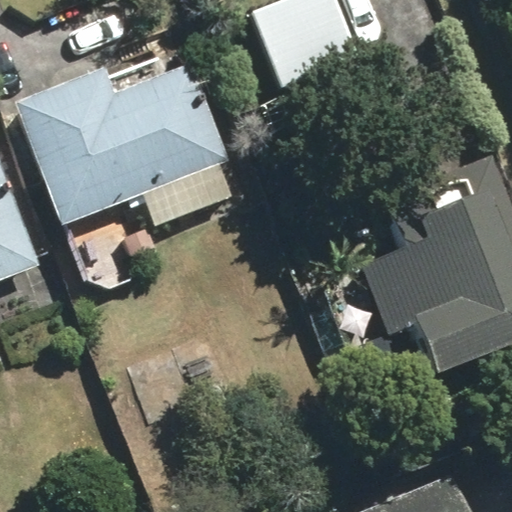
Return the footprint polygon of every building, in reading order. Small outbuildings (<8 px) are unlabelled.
[(332,0),(288,0),(247,16),(279,95),(358,64),(332,0)] [(87,75),(0,113),(0,135),(42,240),(128,206),(140,237),(218,206),(205,173),(215,169),(176,73),(98,104),(87,75)] [(414,248),(364,267),(389,334),(418,323),(437,370),(511,341),(511,251),(511,249),(511,248),(511,206),(494,159),(395,197),(414,248)] [(0,284),(40,268),(0,169),(0,284)] [(442,511),(436,494),(388,511),(442,511)]
